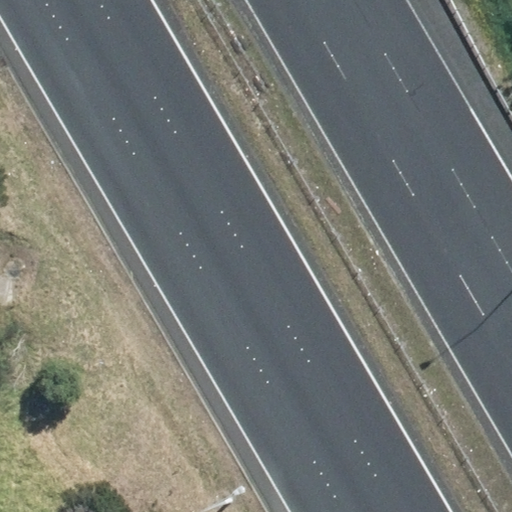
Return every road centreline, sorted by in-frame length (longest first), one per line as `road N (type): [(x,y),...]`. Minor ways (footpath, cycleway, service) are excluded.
road 1 (motorway): [(366,511),(68,0)]
road 2 (motorway): [(350,0),(511,262)]
